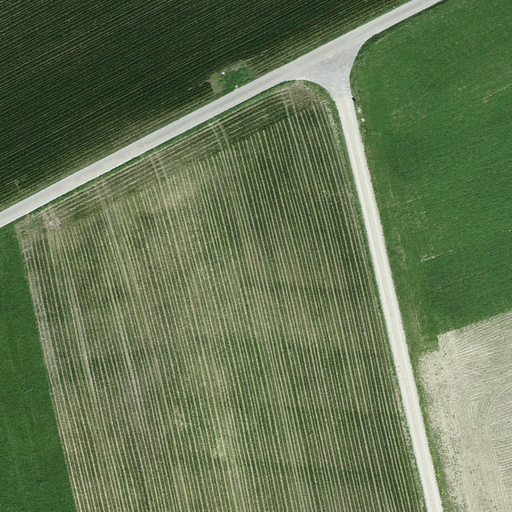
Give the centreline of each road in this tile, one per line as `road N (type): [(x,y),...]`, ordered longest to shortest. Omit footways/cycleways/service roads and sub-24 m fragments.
road 1 (track): [(423,0),(0,218)]
road 2 (track): [(326,50),(429,511)]
